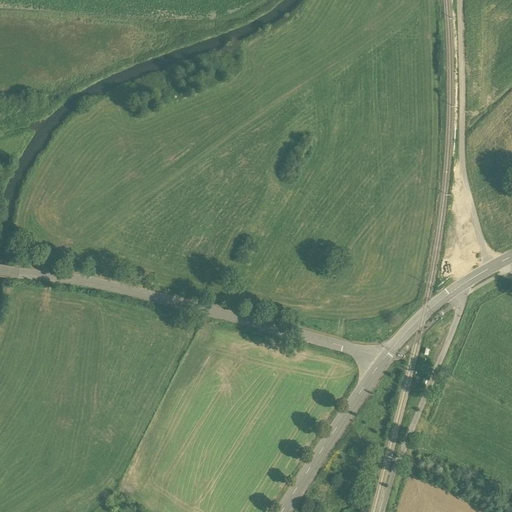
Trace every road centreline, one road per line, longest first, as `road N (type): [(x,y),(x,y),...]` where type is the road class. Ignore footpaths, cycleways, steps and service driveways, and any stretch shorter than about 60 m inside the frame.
road 1 (residential): [(381,361),(113,287),(0,270)]
road 2 (track): [(487,269),(461,150),(459,0)]
road 3 (residential): [(461,298),(382,511)]
road 4 (tertiary): [(283,511),(381,361)]
road 5 (tertiary): [(381,361),(422,314),(511,256)]
